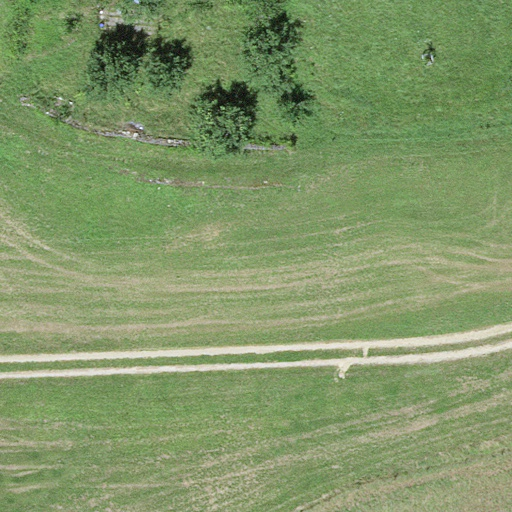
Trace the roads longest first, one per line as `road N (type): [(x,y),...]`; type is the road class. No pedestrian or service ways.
road 1 (track): [(511,136),(229,174),(131,160),(0,111)]
road 2 (track): [(0,365),(439,356),(511,341)]
